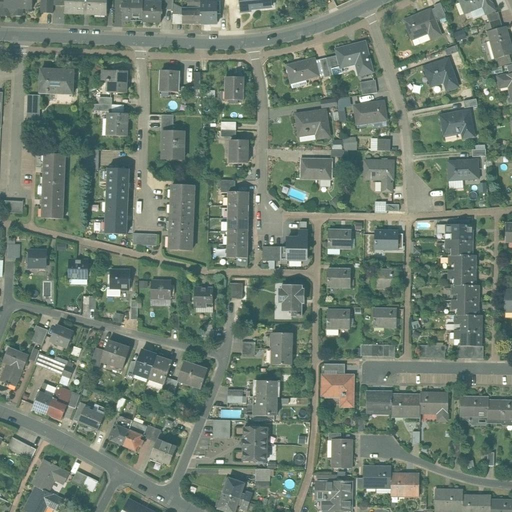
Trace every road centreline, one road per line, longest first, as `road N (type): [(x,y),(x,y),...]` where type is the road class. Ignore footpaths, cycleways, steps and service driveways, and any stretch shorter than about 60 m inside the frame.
road 1 (residential): [(224,356),(10,304)]
road 2 (residential): [(368,5),(418,200)]
road 3 (residential): [(254,41),(269,227)]
road 4 (residential): [(141,42),(147,227)]
road 5 (residential): [(167,497),(224,356)]
road 6 (residential): [(19,34),(15,181)]
road 7 (residential): [(511,485),(377,448)]
road 8 (residential): [(511,372),(374,370)]
road 9 (residential): [(0,412),(121,472)]
road 10 (residential): [(19,34),(141,42)]
